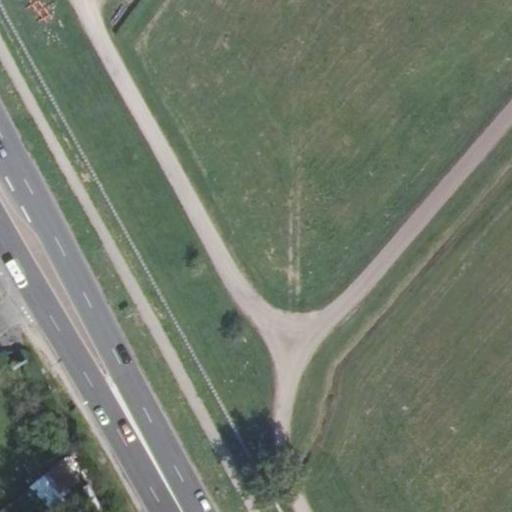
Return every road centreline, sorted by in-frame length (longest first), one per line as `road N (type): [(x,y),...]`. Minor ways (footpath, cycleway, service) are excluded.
road 1 (track): [(89,0),(94,27),(251,301),(303,343),(511,105)]
road 2 (primary): [(199,511),(0,149)]
road 3 (primary): [(37,295),(162,511)]
road 4 (track): [(303,343),(285,388),(282,438),(305,511)]
